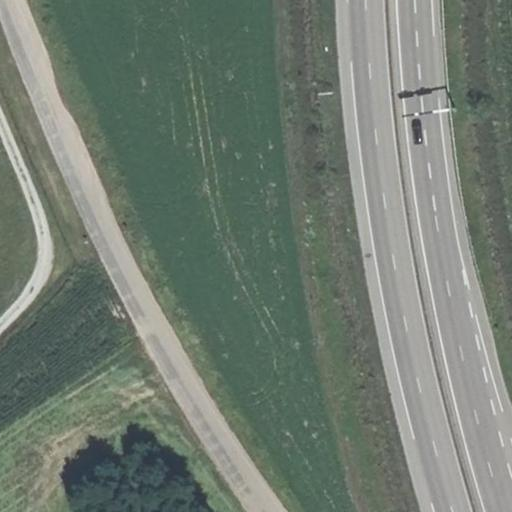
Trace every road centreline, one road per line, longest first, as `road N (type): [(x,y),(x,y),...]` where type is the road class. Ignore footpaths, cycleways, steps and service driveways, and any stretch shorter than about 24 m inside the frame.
road 1 (unclassified): [(268,511),(154,325),(87,191),(9,0)]
road 2 (trunk): [(508,511),(481,432),(434,220),(418,0)]
road 3 (trunk): [(369,0),(390,236),(456,511)]
